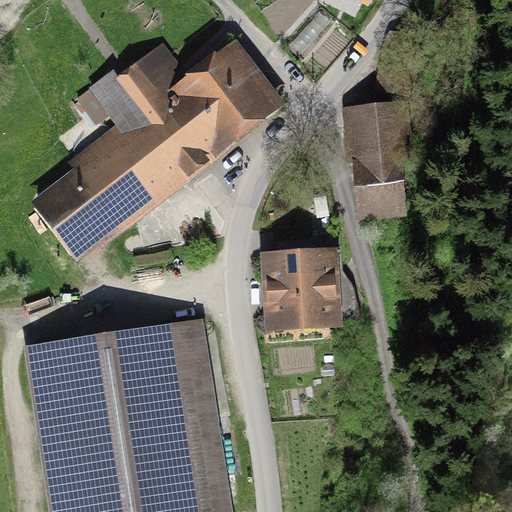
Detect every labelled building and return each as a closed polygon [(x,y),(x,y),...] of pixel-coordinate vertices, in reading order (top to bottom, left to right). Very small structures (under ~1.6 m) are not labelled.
[(418,43),(390,37),(379,87),(407,93),(418,43)] [(116,109),(133,131),(37,205),(74,252),(171,177),(180,170),(183,173),(184,174),(188,171),(185,166),(217,141),(220,144),(270,105),(268,102),(231,55),(184,91),(169,71),(175,67),(159,47),(154,52),(116,81),(112,76),(101,85),(100,83),(77,102),(78,103),(82,108),(95,125),(116,109)] [(398,111),(354,115),(363,210),(401,207),(397,162),(402,162),(398,111)] [(312,243),(274,245),(279,326),(330,323),(361,321),(354,289),(328,290),(327,278),(336,277),(341,272),(339,231),(325,232),(311,233),(312,243)] [(226,511),(197,325),(30,351),(55,511),(226,511)]
